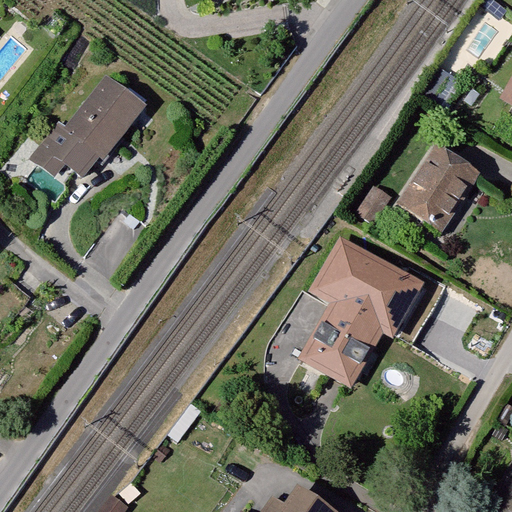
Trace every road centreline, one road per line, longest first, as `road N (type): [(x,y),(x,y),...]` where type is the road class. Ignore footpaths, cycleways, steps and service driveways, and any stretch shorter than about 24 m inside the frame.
road 1 (residential): [(0,492),(356,0)]
road 2 (residential): [(511,347),(428,488),(423,511)]
